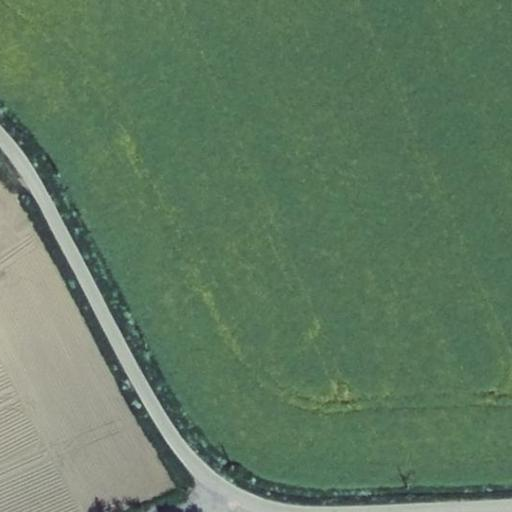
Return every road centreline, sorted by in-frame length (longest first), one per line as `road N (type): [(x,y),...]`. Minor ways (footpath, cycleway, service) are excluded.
road 1 (unclassified): [(311,511),(255,501),(186,456),(132,372),(33,180),(0,136)]
road 2 (unclassified): [(511,504),(331,511)]
